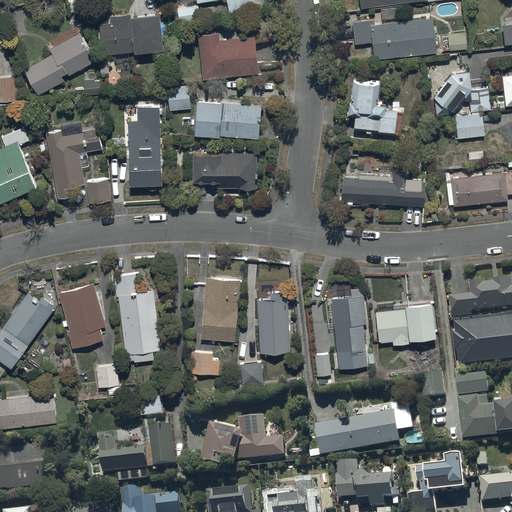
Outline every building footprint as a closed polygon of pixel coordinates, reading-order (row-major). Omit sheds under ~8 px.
[(226,0),(229,15),(255,11),(253,0),(226,0)] [(199,2),(177,4),(179,20),(201,17),(199,2)] [(163,43),(159,7),(110,12),(111,19),(99,20),(102,51),(133,48),(133,46),(163,43)] [(374,16),(352,18),(355,41),(373,39),(375,55),(436,48),(432,13),(375,20),(374,16)] [(511,18),(501,20),(503,40),(511,39),(511,18)] [(218,26),(198,29),(203,75),(259,68),(254,30),(270,28),(269,21),(252,23),(253,31),(220,36),(218,26)] [(70,72),(96,57),(80,28),(50,45),(53,50),(25,66),(38,91),(65,75),(62,70),(67,68),(70,72)] [(465,28),(447,30),(449,47),(467,45),(465,28)] [(15,71),(0,72),(0,98),(18,96),(15,71)] [(511,71),(502,73),(505,101),(511,100),(511,71)] [(470,72),(453,73),(436,96),(436,106),(428,107),(429,115),(457,113),(472,89),(470,72)] [(101,74),(85,75),(86,91),(101,90),(101,74)] [(380,76),(353,74),(349,107),(356,108),(354,126),(395,129),(397,105),(386,104),(386,97),(378,96),(380,76)] [(188,81),(167,84),(170,107),(191,105),(188,81)] [(491,110),(489,87),(472,88),(473,101),(471,101),(472,111),(491,110)] [(222,94),(197,93),(195,128),(220,130),(220,132),(259,135),(262,102),(222,99),(222,94)] [(138,117),(128,118),(130,179),(162,178),(160,111),(162,111),(162,102),(137,102),(138,117)] [(483,113),(456,116),(458,138),(485,135),(483,113)] [(0,197),(36,181),(19,141),(29,137),(22,122),(1,132),(5,141),(0,143),(0,197)] [(82,122),(46,128),(58,195),(75,192),(73,182),(85,180),(80,150),(87,149),(82,122)] [(258,149),(194,147),(193,175),(217,176),(217,183),(257,184),(258,149)] [(484,150),(469,152),(470,162),(484,160),(484,150)] [(465,153),(448,154),(448,167),(466,165),(465,153)] [(422,178),(422,174),(407,174),(407,164),(393,163),(393,172),(359,171),(359,174),(342,174),(341,200),(361,200),(361,203),(369,203),(369,199),(424,202),(426,178),(422,178)] [(511,168),(446,175),(449,202),(455,201),(455,202),(507,196),(506,190),(511,189),(511,168)] [(108,175),(86,178),(89,199),(111,196),(108,175)] [(240,275),(206,272),(201,334),(235,337),(240,275)] [(470,292),(451,294),(453,317),(472,315),(471,310),(511,305),(511,277),(511,276),(492,279),(493,281),(485,282),(485,279),(469,281),(470,292)] [(95,279),(59,288),(73,344),(104,336),(100,322),(106,321),(95,279)] [(366,320),(363,284),(350,285),(351,293),(333,295),(333,298),(326,298),(328,325),(336,325),(339,364),(366,362),(363,320),(366,320)] [(153,285),(118,289),(125,350),(129,349),(130,358),(153,355),(152,347),(159,346),(153,285)] [(270,295),(258,296),(260,349),(290,348),(287,287),(270,288),(270,295)] [(39,296),(28,288),(0,326),(0,352),(13,362),(56,302),(42,291),(39,296)] [(433,296),(406,298),(406,305),(376,308),(379,339),(392,338),(393,341),(411,339),(410,333),(436,331),(433,296)] [(473,318),(452,320),(456,347),(476,344),(473,318)] [(213,349),(191,347),(189,369),(220,371),(221,357),(213,356),(213,349)] [(330,350),(315,351),(317,373),(331,372),(330,350)] [(261,358),(239,361),(241,379),(235,379),(236,386),(264,384),(261,358)] [(117,361),(97,363),(98,384),(108,383),(108,392),(120,391),(117,361)] [(486,370),(457,374),(460,395),(489,391),(486,370)] [(445,394),(444,371),(420,372),(421,396),(445,394)] [(139,387),(141,411),(163,409),(161,385),(139,387)] [(0,424),(56,418),(53,389),(24,392),(24,390),(11,391),(12,395),(0,396),(0,424)] [(478,394),(459,396),(463,438),(500,434),(499,432),(511,430),(511,399),(495,401),(495,404),(479,406),(478,394)] [(357,416),(317,424),(321,448),(311,449),(312,457),(401,441),(399,430),(414,427),(409,398),(355,408),(357,416)] [(241,429),(214,422),(204,459),(224,464),(227,455),(239,458),(286,454),(284,435),(279,435),(278,430),(271,430),(272,436),(267,437),(265,415),(240,417),(241,429)] [(173,423),(150,425),(154,464),(178,462),(173,423)] [(118,438),(100,440),(103,472),(149,468),(147,444),(119,447),(118,438)] [(0,449),(0,488),(49,482),(44,444),(0,449)] [(448,462),(417,466),(418,481),(421,481),(421,491),(409,492),(410,511),(437,511),(436,489),(467,486),(464,453),(447,455),(448,462)] [(360,466),(360,459),(339,460),(340,475),(337,475),(338,497),(360,496),(360,498),(372,497),(372,505),(385,505),(385,494),(402,493),(401,483),(394,483),(394,473),(373,474),(372,465),(360,466)] [(511,472),(480,475),(482,500),(511,497),(511,472)] [(297,493),(269,495),(270,511),(317,511),(315,480),(296,481),(297,493)] [(142,485),(123,487),(125,511),(180,511),(178,491),(143,495),(142,485)] [(250,486),(209,491),(211,511),(262,511),(262,510),(253,511),(250,486)] [(112,511),(112,499),(73,502),(73,511),(112,511)]
